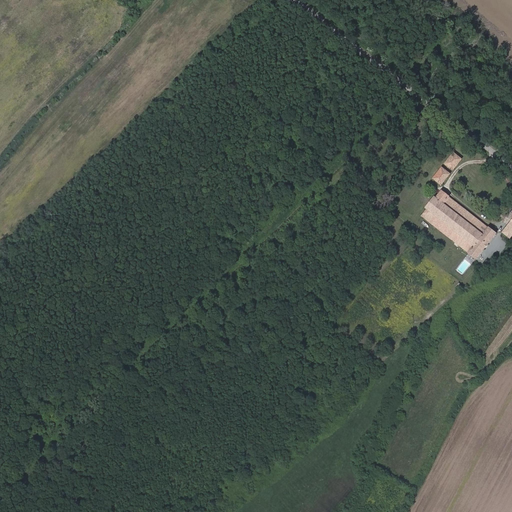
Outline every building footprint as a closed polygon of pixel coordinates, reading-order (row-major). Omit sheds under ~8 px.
[(465,157),(458,152),(450,162),(457,168),(465,157)] [(446,166),(439,177),(446,182),(454,172),(446,166)] [(454,195),(447,190),(441,197),(439,195),(429,208),(430,210),(425,216),(479,259),(500,231),(493,225),(491,225),(454,196),(454,195)] [(37,421),(42,426),(45,423),(40,418),(37,421)] [(26,430),(32,436),(42,426),(37,421),(26,430)]
